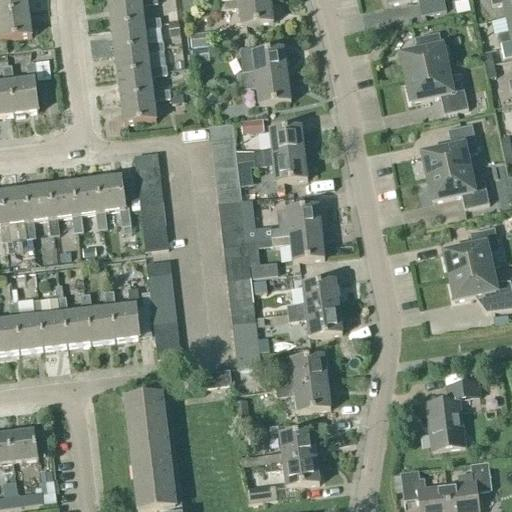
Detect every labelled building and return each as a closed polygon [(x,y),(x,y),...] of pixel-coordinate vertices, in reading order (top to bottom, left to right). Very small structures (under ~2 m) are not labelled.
[(0,0),(0,20),(28,16),(26,0),(0,0)] [(143,29),(143,25),(141,11),(158,9),(156,0),(150,0),(139,1),(139,5),(108,9),(111,34),(143,29)] [(180,0),(183,16),(195,15),(193,0),(180,0)] [(220,7),(270,1),(269,0),(218,0),(220,11),(221,11),(220,7)] [(417,3),(421,21),(446,15),(442,0),(386,0),(389,10),(417,3)] [(511,0),(489,0),(492,10),(503,8),(506,22),(511,20),(511,0)] [(221,11),(220,11),(221,15),(239,13),(241,31),(273,27),(270,1),(220,7),(221,11)] [(176,13),(167,14),(169,23),(177,22),(176,13)] [(0,44),(32,41),(28,16),(0,20),(0,44)] [(511,20),(506,22),(509,35),(497,38),(500,48),(511,45),(511,20)] [(146,49),(144,34),(161,32),(159,23),(143,25),(143,29),(111,34),(114,57),(147,53),(146,49)] [(177,26),(168,27),(169,28),(170,39),(179,38),(177,26)] [(190,51),(210,49),(208,36),(189,39),(190,51)] [(406,86),(447,77),(438,38),(414,43),(417,57),(400,61),(406,86)] [(150,77),(149,72),(147,58),(164,56),(163,46),(146,49),(147,53),(114,57),(118,81),(150,77)] [(192,66),(207,63),(206,52),(190,54),(192,66)] [(237,86),(287,80),(284,53),(252,58),(254,76),(236,78),(237,86)] [(482,58),(484,71),(493,69),(490,57),(482,58)] [(48,66),(35,68),(37,85),(51,83),(48,66)] [(9,88),(13,120),(38,117),(34,86),(37,85),(35,68),(26,69),(28,85),(14,87),(9,88)] [(487,83),(496,81),(493,69),(484,71),(487,83)] [(153,101),(152,96),(150,82),(167,80),(166,70),(149,72),(150,77),(118,81),(121,105),(153,101)] [(3,72),(5,88),(0,89),(0,121),(13,120),(9,88),(14,87),(12,71),(7,71),(3,72)] [(440,106),(443,120),(468,114),(462,86),(450,89),(447,77),(406,86),(412,112),(440,106)] [(287,80),(237,86),(238,95),(256,93),(259,111),(291,107),(287,80)] [(153,106),(170,103),(169,94),(152,96),(153,101),(121,105),(124,130),(156,125),(153,106)] [(182,99),(170,101),(171,109),(183,107),(182,99)] [(262,124),(241,126),(243,137),(263,135),(262,124)] [(210,142),(232,140),(231,129),(209,131),(210,142)] [(465,160),(477,158),(471,130),(447,135),(451,153),(422,159),(427,183),(469,175),(465,160)] [(254,164),(304,158),(301,132),(269,136),(271,154),(253,157),(254,164)] [(211,154),(233,151),(232,140),(210,142),(211,154)] [(499,143),(502,156),(511,154),(508,141),(499,143)] [(213,167),(235,165),(233,151),(211,154),(213,167)] [(504,168),(511,166),(511,160),(511,154),(502,156),(504,168)] [(134,174),(158,170),(156,158),(133,161),(134,174)] [(304,158),(254,164),(255,172),(273,170),(275,189),(307,185),(304,158)] [(214,176),(236,173),(235,165),(213,167),(214,176)] [(135,185),(159,183),(158,170),(134,174),(135,185)] [(215,187),(237,184),(236,173),(214,176),(215,187)] [(461,201),(464,215),(489,209),(483,185),(471,188),(469,175),(427,183),(432,208),(461,201)] [(99,218),(104,217),(118,215),(120,232),(129,231),(127,213),(124,214),(120,183),(95,186),(99,218)] [(137,197),(160,195),(159,183),(135,185),(137,197)] [(216,195),(238,192),(237,184),(215,187),(216,195)] [(75,221),(80,220),(95,218),(97,235),(106,234),(104,217),(99,218),(95,186),(71,189),(75,221)] [(75,221),(71,189),(47,192),(52,224),(56,224),(71,222),(73,238),(82,237),(80,220),(75,221)] [(244,204),(268,201),(266,189),(242,192),(244,204)] [(47,225),(49,241),(58,240),(56,224),(52,224),(47,192),(24,195),(28,227),(32,227),(47,225)] [(217,207),(239,204),(238,192),(216,195),(217,207)] [(28,227),(24,195),(0,198),(0,200),(4,230),(9,230),(23,228),(25,244),(35,243),(32,227),(28,227)] [(138,210),(162,207),(160,195),(137,197),(138,203),(138,209),(138,210)] [(0,236),(1,248),(11,246),(9,230),(4,230),(0,200),(0,236)] [(138,203),(131,204),(132,216),(139,215),(138,210),(138,209),(138,203)] [(219,220),(241,217),(239,204),(217,207),(219,220)] [(252,205),(241,206),(242,217),(243,223),(254,222),(252,205)] [(140,222),(163,218),(162,207),(138,210),(139,215),(140,222)] [(271,244),(322,239),(319,211),(286,215),(288,233),(271,235),(271,244)] [(220,231),(242,228),(241,217),(219,220),(220,231)] [(141,234),(165,231),(163,218),(140,222),(141,234)] [(221,242),(243,239),(242,228),(220,231),(221,242)] [(143,246),(166,243),(165,231),(141,234),(143,246)] [(487,259),(499,256),(494,233),(469,238),(472,252),(443,258),(449,282),(490,273),(487,259)] [(223,253),(245,250),(243,239),(221,242),(223,253)] [(322,239),(271,244),(272,251),(290,249),(292,267),(324,264),(322,239)] [(166,243),(143,246),(144,257),(167,254),(166,243)] [(224,264),(246,262),(245,250),(223,253),(224,264)] [(95,261),(94,253),(82,255),(83,262),(95,261)] [(70,257),(59,258),(60,265),(70,264),(70,257)] [(225,275),(247,273),(246,262),(224,264),(225,275)] [(147,283),(170,281),(168,266),(145,269),(147,283)] [(251,284),(276,281),(275,268),(250,271),(251,284)] [(226,286),(248,283),(247,273),(225,275),(226,286)] [(483,300),(487,317),(511,314),(511,295),(510,286),(493,287),(490,273),(449,282),(454,306),(483,300)] [(148,294),(171,293),(170,281),(147,283),(148,294)] [(228,297),(250,295),(248,283),(226,286),(228,297)] [(289,319),(339,313),(335,286),(303,291),(305,309),(288,311),(289,319)] [(58,290),(54,291),(55,303),(56,303),(60,303),(62,303),(61,290),(58,290)] [(149,307),(173,304),(171,293),(148,294),(148,296),(149,305),(149,307)] [(110,314),(114,346),(138,343),(135,312),(138,312),(136,294),(127,295),(129,312),(115,313),(110,314)] [(229,309),(251,306),(250,295),(228,297),(229,309)] [(148,296),(141,297),(142,310),(148,310),(150,310),(149,307),(149,305),(148,296)] [(103,298),(105,314),(91,316),(86,317),(90,349),(114,346),(110,314),(115,313),(113,297),(108,297),(103,298)] [(62,319),(66,352),(90,349),(86,317),(91,316),(89,299),(84,300),(80,301),(82,317),(67,319),(62,319)] [(60,303),(56,303),(58,320),(43,322),(38,322),(42,355),(66,352),(62,319),(67,319),(65,302),(62,303),(60,303)] [(151,318),(174,315),(173,304),(149,307),(150,310),(151,318)] [(38,322),(43,322),(41,305),(36,306),(32,306),(34,323),(19,324),(14,325),(18,357),(42,355),(38,322)] [(230,319),(252,316),(251,306),(229,309),(230,319)] [(0,359),(18,357),(14,325),(19,324),(17,308),(13,308),(8,309),(10,325),(0,326),(0,359)] [(339,313),(289,319),(290,327),(308,325),(310,343),(342,339),(339,313)] [(152,330),(175,327),(174,315),(151,318),(152,330)] [(231,330),(253,327),(252,316),(230,319),(231,330)] [(507,320),(493,321),(494,329),(508,327),(507,320)] [(153,341),(177,339),(175,327),(152,330),(153,341)] [(233,342),(255,339),(253,327),(231,330),(233,342)] [(155,353),(178,351),(177,339),(153,341),(155,353)] [(234,353),(256,349),(255,339),(233,342),(234,353)] [(267,344),(257,345),(257,350),(258,358),(268,357),(267,344)] [(235,362),(257,359),(256,349),(234,353),(235,362)] [(178,351),(155,353),(156,365),(179,362),(178,351)] [(257,359),(235,362),(236,375),(258,372),(257,359)] [(327,388),(324,361),(292,365),(292,366),(283,367),(285,385),(276,386),(277,394),(327,388)] [(204,394),(230,391),(229,375),(202,379),(204,394)] [(277,394),(278,402),(296,399),(298,418),(330,414),(327,388),(277,394)] [(431,457),(465,452),(459,405),(479,402),(477,388),(446,392),(448,406),(425,409),(431,457)] [(128,432),(171,427),(168,408),(162,408),(161,398),(124,403),(128,432)] [(247,405),(235,406),(237,422),(249,420),(247,405)] [(131,460),(174,455),(171,427),(128,432),(131,460)] [(34,435),(9,438),(13,469),(38,465),(34,435)] [(265,469),(316,462),(312,436),(279,441),(281,459),(264,461),(265,469)] [(0,470),(13,469),(9,438),(0,439),(0,470)] [(134,487),(177,481),(174,455),(131,460),(134,487)] [(243,464),(244,472),(265,469),(264,461),(243,464)] [(316,462),(265,469),(266,477),(267,477),(268,482),(284,480),(286,493),(319,489),(316,462)] [(446,491),(448,511),(477,511),(475,497),(491,495),(488,469),(470,471),(471,478),(457,480),(458,490),(446,491)] [(448,511),(446,491),(424,494),(423,484),(419,484),(418,477),(400,479),(400,480),(402,496),(403,506),(419,504),(419,511),(448,511)] [(400,480),(393,481),(395,497),(402,496),(400,480)] [(181,511),(177,481),(134,487),(137,511),(181,511)] [(18,501),(19,511),(55,507),(52,486),(39,488),(40,498),(18,501)] [(247,509),(276,505),(274,490),(245,494),(247,509)] [(0,511),(16,511),(19,511),(18,501),(0,503),(0,511)]
